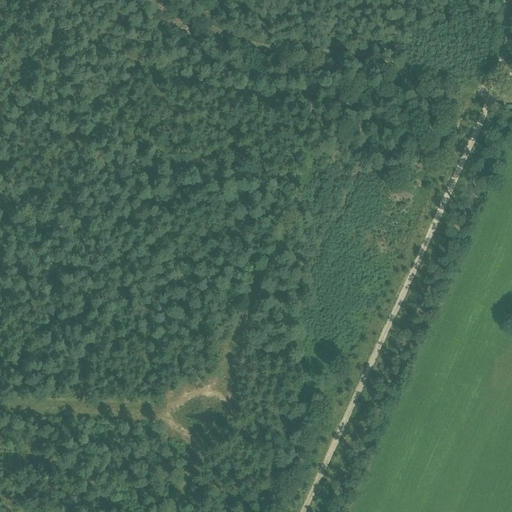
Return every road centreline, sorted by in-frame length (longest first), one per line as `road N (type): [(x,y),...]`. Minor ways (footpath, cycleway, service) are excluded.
road 1 (track): [(310,511),(502,92)]
road 2 (track): [(502,92),(296,58),(172,0)]
road 3 (track): [(173,511),(248,314)]
road 4 (track): [(210,416),(0,405)]
